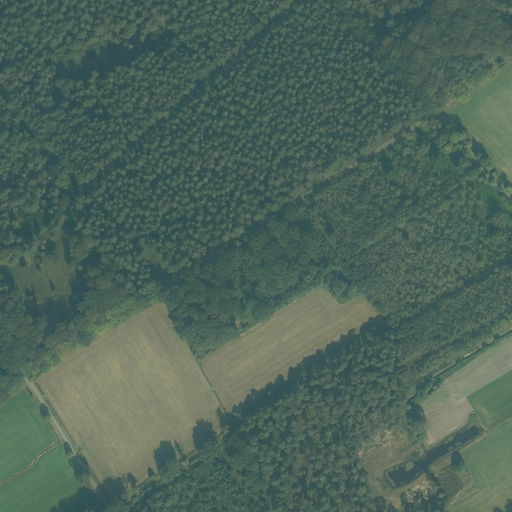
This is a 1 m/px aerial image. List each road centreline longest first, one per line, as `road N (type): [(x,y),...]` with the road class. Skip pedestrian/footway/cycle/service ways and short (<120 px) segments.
road 1 (track): [(0,388),(430,116),(511,51)]
road 2 (track): [(111,511),(0,335)]
